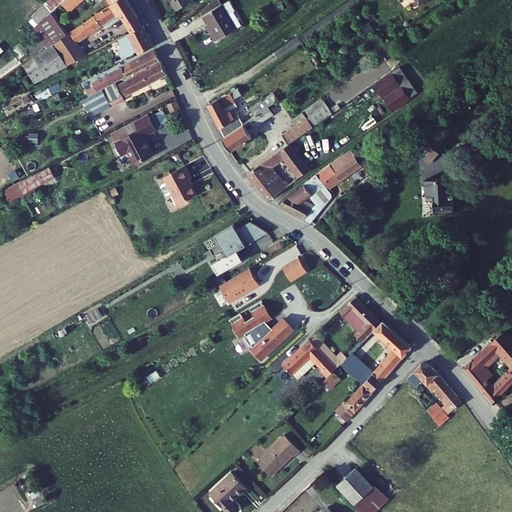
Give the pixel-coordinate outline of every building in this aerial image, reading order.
[(57,6),(63,0),(62,0),(48,0),(27,21),(35,29),(50,14),(57,6)] [(115,0),(63,0),(57,6),(65,14),(78,0),(107,0),(110,4),(115,0)] [(117,14),(127,31),(136,25),(138,24),(121,0),(115,0),(110,4),(66,36),(65,37),(71,46),(117,14)] [(162,0),(170,11),(183,2),(182,0),(162,0)] [(204,22),(214,38),(233,26),(225,15),(229,12),(232,10),(225,0),(223,0),(218,4),(215,0),(212,0),(206,4),(209,10),(200,16),(204,22)] [(196,11),(200,16),(209,10),(206,4),(196,11)] [(225,15),(233,26),(237,23),(229,12),(225,15)] [(66,36),(50,14),(35,29),(32,32),(46,51),(65,37),(66,36)] [(200,25),(210,40),(214,38),(204,22),(200,25)] [(147,45),(136,25),(127,31),(111,41),(116,49),(112,51),(118,61),(129,54),(133,53),(147,45)] [(71,46),(65,37),(46,51),(21,70),(32,87),(64,69),(80,59),(71,46)] [(110,85),(155,59),(151,48),(104,75),(106,79),(110,85)] [(161,73),(155,59),(110,85),(95,93),(104,108),(126,96),(125,93),(161,73)] [(412,93),(395,69),(371,85),(387,110),(412,93)] [(110,85),(106,79),(85,91),(88,97),(95,93),(110,85)] [(37,104),(59,92),(56,86),(34,98),(37,104)] [(201,102),(218,134),(237,123),(236,121),(238,120),(226,101),(230,98),(224,89),(201,102)] [(104,108),(95,93),(88,97),(73,105),(82,121),(104,108)] [(170,98),(162,102),(166,110),(174,106),(170,98)] [(276,131),(282,142),(289,138),(295,134),(308,126),(326,114),(316,98),(296,111),(299,116),(276,131)] [(245,108),(249,113),(250,112),(257,107),(254,102),(245,108)] [(262,104),(257,107),(250,112),(252,115),(247,118),(249,121),(266,110),(262,104)] [(215,136),(224,148),(245,135),(243,131),(242,130),(248,126),(246,123),(249,121),(247,118),(252,115),(250,112),(249,113),(238,120),(236,121),(237,123),(218,134),(215,136)] [(122,150),(129,163),(148,152),(139,135),(151,128),(143,113),(130,120),(134,129),(110,142),(116,153),(122,150)] [(134,129),(130,120),(106,134),(110,142),(134,129)] [(427,128),(411,147),(426,160),(442,142),(427,128)] [(282,142),(293,159),(298,156),(293,147),(294,146),(289,138),(282,142)] [(293,159),(282,142),(239,170),(259,197),(261,198),(272,190),(279,185),(267,165),(278,158),(284,166),(291,177),(300,170),(293,159)] [(355,147),(347,153),(362,172),(370,166),(355,147)] [(357,171),(360,176),(363,174),(362,172),(347,153),(345,150),(336,156),(346,171),(354,165),(359,170),(357,171)] [(314,171),(309,174),(315,183),(319,188),(346,171),(336,156),(314,171)] [(189,176),(182,164),(160,176),(163,181),(159,184),(158,187),(161,194),(165,195),(169,193),(175,202),(184,197),(185,198),(194,193),(186,178),(189,176)] [(16,165),(7,170),(12,179),(20,175),(16,165)] [(52,179),(46,168),(2,193),(8,204),(52,179)] [(285,189),(271,204),(301,222),(324,195),(319,188),(315,183),(309,174),(285,189)] [(360,176),(347,185),(352,192),(368,181),(363,174),(360,176)] [(441,177),(419,178),(419,194),(427,194),(427,211),(447,211),(447,199),(441,200),(441,177)] [(251,222),(247,220),(233,228),(243,244),(256,236),(248,224),(251,222)] [(248,224),(256,236),(265,231),(251,222),(248,224)] [(233,228),(230,223),(211,235),(224,256),(243,244),(233,228)] [(289,281),(304,271),(296,257),(280,267),(289,281)] [(256,283),(247,267),(217,286),(227,302),(256,283)] [(352,295),(336,309),(341,315),(347,310),(348,310),(349,309),(360,321),(348,331),(355,339),(369,328),(377,321),(352,295)] [(259,301),(258,300),(247,307),(252,314),(244,319),(239,311),(229,318),(230,319),(239,332),(243,329),(250,341),(248,343),(257,353),(288,327),(279,317),(266,327),(261,319),(267,316),(258,302),(259,301)] [(101,319),(96,312),(87,317),(92,324),(101,319)] [(408,346),(379,319),(377,321),(369,328),(389,347),(367,370),(377,379),(408,346)] [(511,374),(511,346),(496,329),(456,363),(487,400),(511,374)] [(306,337),(316,348),(321,343),(312,333),(306,337)] [(328,367),(331,364),(316,348),(306,337),(305,335),(276,360),(288,375),(288,376),(291,376),(291,375),(309,359),(315,367),(314,368),(320,375),(328,367)] [(331,364),(337,359),(341,355),(335,349),(330,353),(321,343),(316,348),(331,364)] [(337,359),(357,381),(367,370),(348,349),(341,355),(337,359)] [(404,375),(407,378),(413,384),(420,378),(422,380),(421,381),(430,390),(434,386),(444,397),(440,399),(443,402),(440,404),(446,411),(459,400),(436,373),(425,362),(418,361),(404,375)] [(320,375),(317,377),(323,384),(335,374),(328,367),(320,375)] [(332,403),(343,414),(349,407),(351,407),(377,379),(367,370),(357,381),(341,398),(339,396),(332,403)] [(407,378),(401,384),(410,393),(417,388),(413,384),(407,378)] [(435,400),(425,409),(438,423),(447,415),(435,400)] [(283,431),(256,457),(269,472),(291,451),(292,453),(298,448),(283,431)] [(350,464),(332,481),(337,487),(355,469),(350,464)] [(232,469),(208,489),(228,511),(236,505),(230,499),(246,486),(232,469)] [(359,510),(360,511),(364,511),(380,496),(355,469),(337,487),(359,510)] [(329,511),(322,502),(310,511),(329,511)]
